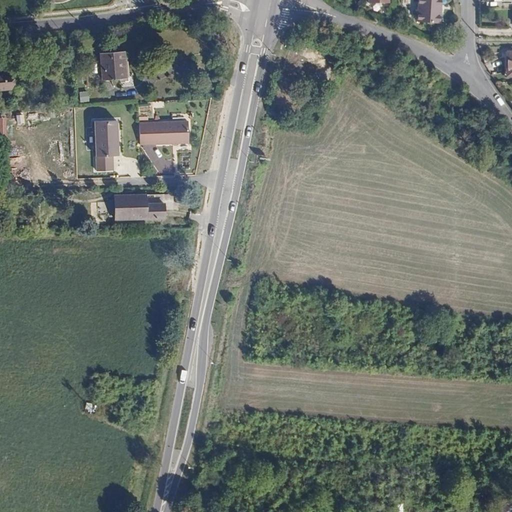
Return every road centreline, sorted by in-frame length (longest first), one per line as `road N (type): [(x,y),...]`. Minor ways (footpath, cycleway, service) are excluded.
road 1 (secondary): [(163,511),(192,422),(205,320),(271,15)]
road 2 (secondary): [(253,14),(158,511)]
road 3 (residential): [(139,13),(0,29)]
